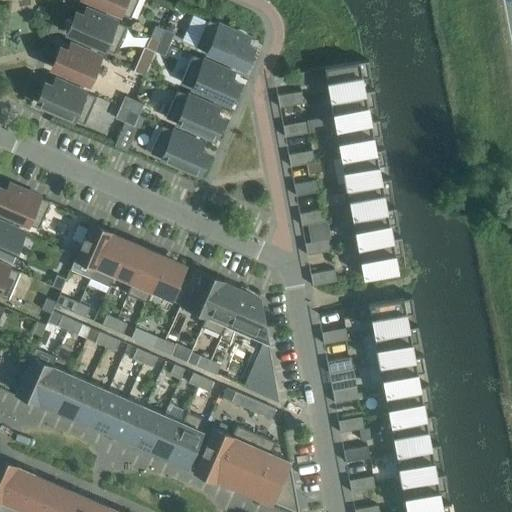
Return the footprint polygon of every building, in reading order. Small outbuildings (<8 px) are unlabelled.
[(87,0),(130,19),(138,0),(87,0)] [(115,54),(127,26),(87,9),(84,16),(76,12),(67,33),(115,54)] [(245,44),(248,37),(208,20),(196,47),(244,68),(253,48),(245,44)] [(155,26),(151,37),(160,41),(165,30),(155,26)] [(160,41),(169,45),(174,34),(165,30),(160,41)] [(151,37),(146,48),(155,52),(160,41),(151,37)] [(155,52),(164,55),(169,45),(160,41),(155,52)] [(89,84),(101,57),(71,44),(68,51),(61,48),(52,68),(89,84)] [(230,80),(233,73),(193,55),(181,82),(228,103),(237,83),(230,80)] [(358,61),(324,67),(330,98),(365,92),(364,91),(362,78),(369,76),(366,62),(368,61),(368,60),(358,62),(358,61)] [(96,97),(56,79),(53,86),(45,83),(37,103),(84,124),(96,97)] [(374,89),(364,91),(365,92),(330,98),(333,116),(283,125),(285,137),(336,128),(370,121),(367,107),(374,106),(371,91),(374,91),(374,89)] [(215,115),(218,108),(177,90),(166,118),(213,139),(222,118),(215,115)] [(301,91),(277,96),(280,108),(303,103),(301,91)] [(125,96),(120,107),(129,111),(134,100),(125,96)] [(129,111),(138,115),(143,104),(134,100),(129,111)] [(120,107),(115,118),(124,122),(129,111),(120,107)] [(124,122),(134,126),(138,115),(129,111),(124,122)] [(379,119),(370,121),(336,128),(341,157),(375,151),(375,150),(373,137),(380,135),(377,121),(379,120),(379,119)] [(202,143),(162,126),(150,153),(198,174),(207,153),(199,150),(202,143)] [(385,150),(384,148),(375,150),(375,151),(341,157),(346,187),(381,180),(378,166),(385,165),(382,150),(385,150)] [(312,150),(288,155),(290,167),(314,162),(312,150)] [(390,178),(381,180),(346,187),(352,216),(386,210),(386,209),(384,196),(391,194),(388,180),(390,179),(390,178)] [(317,180),(294,184),(296,196),(320,192),(317,180)] [(0,212),(38,229),(50,202),(10,184),(7,191),(0,187),(0,212)] [(395,207),(386,209),(386,210),(352,216),(357,246),(392,239),(389,225),(396,224),(393,209),(396,209),(395,207)] [(323,209),(299,214),(301,226),(308,224),(325,221),(323,209)] [(0,254),(12,259),(24,232),(0,221),(0,254)] [(325,221),(308,224),(311,242),(328,239),(331,238),(327,221),(325,221)] [(76,255),(70,268),(90,277),(95,267),(109,234),(89,225),(81,244),(76,255)] [(95,267),(90,277),(109,285),(113,275),(128,242),(109,234),(95,267)] [(401,238),(401,237),(392,239),(357,246),(363,276),(398,270),(395,255),(402,254),(399,239),(401,238)] [(311,242),(305,243),(307,255),(330,251),(328,239),(311,242)] [(67,251),(76,255),(81,244),(72,240),(67,251)] [(128,242),(113,275),(131,283),(132,283),(147,250),(128,242)] [(131,283),(127,294),(147,303),(152,292),(151,291),(165,258),(147,250),(132,283),(131,283)] [(190,282),(189,282),(180,278),(185,267),(165,258),(151,291),(152,292),(180,304),(190,282)] [(0,296),(8,299),(20,272),(0,263),(0,296)] [(334,269),(310,274),(313,285),(336,281),(334,269)] [(201,274),(200,278),(192,274),(189,282),(190,282),(180,304),(206,315),(207,316),(221,283),(201,274)] [(52,286),(61,290),(66,279),(57,275),(52,286)] [(206,315),(201,326),(222,335),(227,324),(226,324),(240,291),(221,283),(207,316),(206,315)] [(252,316),(260,299),(240,291),(226,324),(227,324),(268,342),(264,321),(252,316)] [(412,298),(412,296),(402,298),(368,304),(374,335),(408,328),(406,314),(413,313),(410,298),(412,298)] [(42,309),(51,313),(56,302),(47,298),(42,309)] [(69,298),(64,308),(75,313),(79,303),(69,298)] [(85,317),(89,307),(79,303),(75,313),(85,317)] [(61,315),(57,325),(67,330),(72,319),(61,315)] [(106,315),(102,325),(112,329),(117,319),(106,315)] [(77,334),(82,324),(72,319),(67,330),(77,334)] [(122,334),(127,323),(117,319),(112,329),(122,334)] [(32,332),(41,336),(46,325),(37,321),(32,332)] [(417,326),(408,328),(374,335),(380,364),(414,358),(414,357),(411,344),(418,342),(415,328),(418,327),(417,326)] [(347,340),(345,328),(321,332),(324,344),(347,340)] [(99,331),(94,342),(105,346),(109,336),(99,331)] [(114,350),(119,340),(109,336),(105,346),(114,350)] [(155,336),(150,346),(160,350),(165,340),(155,336)] [(170,355),(175,345),(165,340),(160,350),(170,355)] [(25,371),(17,390),(37,398),(51,366),(56,356),(36,347),(30,360),(25,371)] [(136,348),(132,358),(142,362),(146,352),(136,348)] [(152,367),(157,357),(146,352),(142,362),(152,367)] [(200,355),(195,366),(205,370),(210,360),(200,355)] [(423,355),(414,357),(414,358),(380,364),(385,394),(420,387),(419,386),(417,373),(424,372),(421,357),(423,357),(423,355)] [(21,356),(16,367),(25,371),(30,360),(21,356)] [(350,357),(327,362),(329,374),(353,369),(350,357)] [(216,375),(220,364),(210,360),(205,370),(216,375)] [(174,364),(169,374),(179,379),(184,369),(174,364)] [(56,407),(70,374),(51,366),(37,398),(56,407)] [(275,381),(253,371),(246,388),(279,402),(275,381)] [(192,372),(188,382),(198,387),(202,377),(192,372)] [(74,415),(89,382),(70,374),(56,407),(74,415)] [(208,391),(213,381),(202,377),(198,387),(208,391)] [(89,382),(74,415),(93,423),(107,390),(89,382)] [(428,385),(419,386),(420,387),(385,394),(391,423),(425,417),(425,416),(422,403),(429,401),(426,387),(429,386),(428,385)] [(231,401),(235,391),(225,387),(221,397),(231,401)] [(356,387),(332,391),(335,403),(358,399),(356,387)] [(107,390),(93,423),(112,431),(126,398),(107,390)] [(235,391),(231,401),(271,419),(276,409),(235,391)] [(131,439),(145,407),(126,398),(112,431),(131,439)] [(149,447),(164,415),(145,407),(131,439),(149,447)] [(186,412),(182,422),(182,423),(168,455),(188,464),(207,420),(186,412)] [(434,416),(434,414),(425,416),(425,417),(391,423),(396,453),(430,446),(430,445),(428,432),(435,431),(432,416),(434,416)] [(168,455),(182,423),(182,422),(164,415),(149,447),(168,455)] [(361,416),(338,421),(340,433),(359,429),(364,428),(361,416)] [(297,511),(299,511),(290,461),(271,453),(276,442),(237,425),(232,436),(213,427),(195,467),(297,511)] [(364,428),(359,429),(361,439),(371,437),(369,427),(364,428)] [(439,444),(430,445),(430,446),(396,453),(402,482),(436,476),(436,475),(433,462),(440,460),(437,446),(440,445),(439,444)] [(367,446),(343,450),(346,462),(369,458),(367,446)] [(0,461),(0,501),(15,467),(0,461)] [(15,467),(0,501),(0,511),(17,511),(33,476),(15,467)] [(445,473),(436,475),(436,476),(402,482),(407,511),(441,505),(439,491),(446,490),(443,475),(445,475),(445,473)] [(33,476),(17,511),(39,511),(52,484),(33,476)] [(372,476),(349,480),(351,492),(375,488),(372,476)] [(62,511),(71,492),(52,484),(39,511),(62,511)] [(84,511),(90,500),(71,492),(62,511),(84,511)] [(106,511),(109,508),(90,500),(84,511),(106,511)] [(450,503),(441,505),(407,511),(449,511),(448,505),(451,504),(450,503)]
